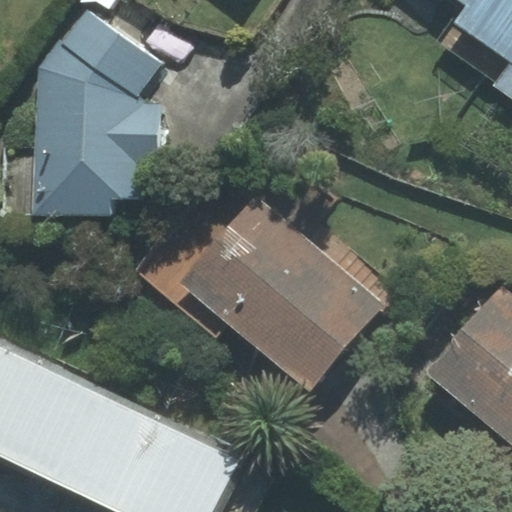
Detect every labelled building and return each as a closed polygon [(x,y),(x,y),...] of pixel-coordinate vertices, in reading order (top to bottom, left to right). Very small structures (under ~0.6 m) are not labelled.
[(511,0),(451,0),(470,13),(460,27),(511,64),(511,75),(495,99),(511,110),(511,0)] [(32,217),(115,223),(116,206),(143,208),(146,163),(165,165),(170,105),(143,103),(172,70),(102,19),(95,18),(43,66),(32,217)] [(207,181),(142,276),(319,398),(384,304),(207,181)] [(511,293),(500,283),(422,378),(511,452),(511,293)] [(0,345),(0,467),(93,511),(224,511),(247,464),(0,345)]
